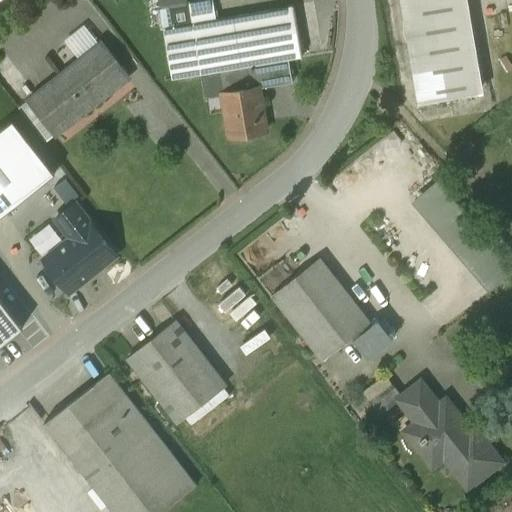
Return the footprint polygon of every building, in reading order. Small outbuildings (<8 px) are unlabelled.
[(461,0),(407,0),(425,101),(477,92),(461,0)] [(294,6),(193,23),(202,74),(220,71),(289,59),(303,57),(294,6)] [(193,23),(164,28),(173,79),(202,74),(193,23)] [(102,42),(63,73),(90,108),(130,76),(102,42)] [(289,59),(220,71),(224,93),(260,86),(260,88),(293,82),(289,59)] [(63,73),(29,100),(56,135),(90,108),(63,73)] [(224,93),(222,93),(230,136),(267,130),(260,88),(260,86),(224,93)] [(24,132),(0,150),(0,201),(1,203),(50,165),(24,132)] [(511,272),(511,269),(440,185),(419,203),(492,289),(511,272)] [(116,255),(76,203),(57,218),(72,237),(45,259),(70,291),(116,255)] [(371,322),(320,258),(273,295),(324,359),(371,322)] [(0,299),(0,340),(20,325),(0,299)] [(175,320),(130,356),(179,419),(225,383),(175,320)] [(162,511),(198,485),(110,372),(45,422),(115,511),(162,511)] [(386,374),(363,392),(381,415),(400,399),(399,398),(403,395),(386,374)] [(475,426),(471,429),(447,398),(440,404),(422,380),(403,395),(399,398),(400,399),(417,421),(417,422),(418,423),(420,422),(428,433),(421,439),(424,442),(427,440),(442,459),(445,457),(469,487),(502,461),(475,426)]
